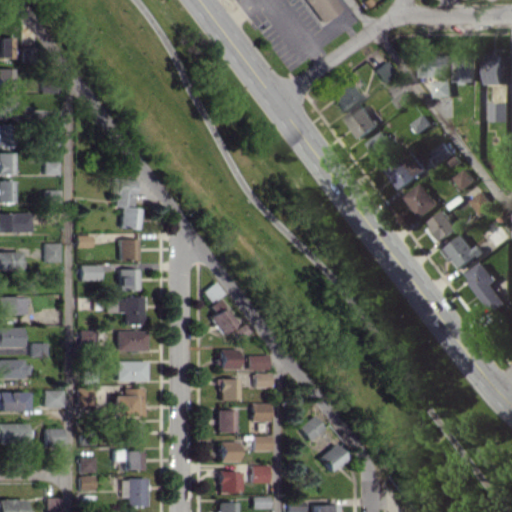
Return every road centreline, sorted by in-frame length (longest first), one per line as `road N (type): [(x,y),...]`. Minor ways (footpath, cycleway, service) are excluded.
road 1 (residential): [(13,0),(369,475)]
road 2 (tertiary): [(200,0),(511,408)]
road 3 (residential): [(178,216),(178,511)]
road 4 (residential): [(275,101),(399,13),(511,12)]
